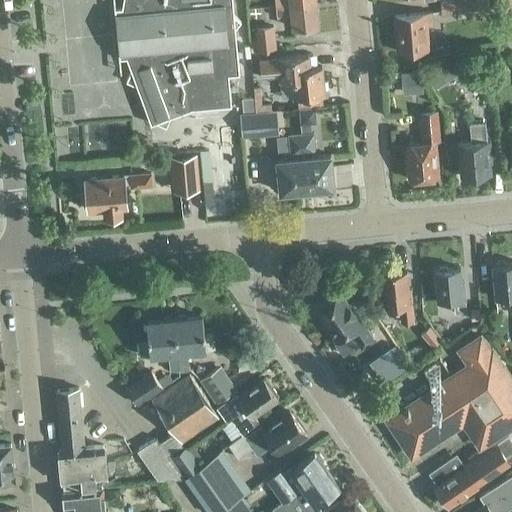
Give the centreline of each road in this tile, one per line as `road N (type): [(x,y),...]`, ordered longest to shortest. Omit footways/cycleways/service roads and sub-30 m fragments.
road 1 (residential): [(406,511),(266,309),(256,235)]
road 2 (residential): [(43,511),(20,256)]
road 3 (residential): [(20,256),(256,235)]
road 4 (residential): [(377,224),(354,0)]
road 5 (residential): [(20,256),(0,46)]
road 6 (residential): [(377,224),(511,213)]
road 7 (residential): [(256,235),(377,224)]
